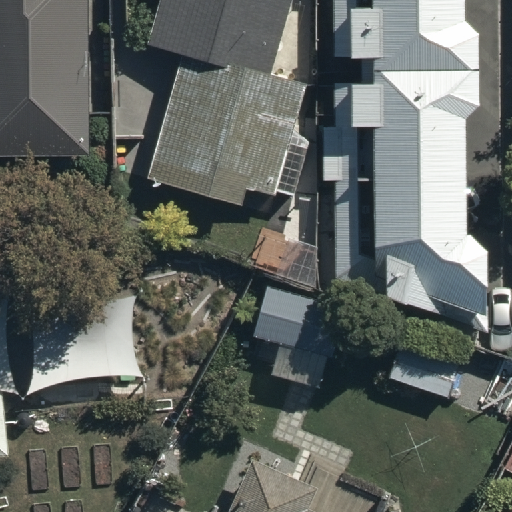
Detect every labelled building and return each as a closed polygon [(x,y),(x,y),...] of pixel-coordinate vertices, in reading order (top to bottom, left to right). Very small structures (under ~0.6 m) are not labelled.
[(0,0),(0,148),(90,148),(88,0),(0,0)] [(294,0),(158,0),(146,40),(184,53),(150,160),(273,200),(309,90),(270,77),(294,0)] [(335,0),(335,48),(365,48),(365,68),(353,68),(353,76),(334,76),(334,118),(324,118),(324,172),(336,173),(338,271),(389,271),(389,282),(490,323),(489,234),(470,217),(470,103),(482,93),(482,20),(469,6),(468,0),(335,0)] [(253,329),(329,349),(342,302),(267,281),(253,329)] [(511,369),(496,400),(511,408),(511,435),(500,459),(511,465),(511,369)] [(5,390),(0,390),(0,457),(9,457),(5,390)] [(354,511),(329,500),(335,486),(255,450),(228,511),(206,501),(200,511),(354,511)]
